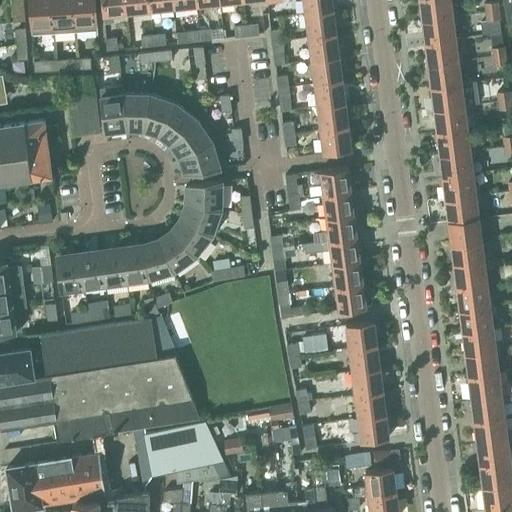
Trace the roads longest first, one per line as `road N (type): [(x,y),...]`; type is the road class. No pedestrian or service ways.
road 1 (residential): [(444,511),(399,152)]
road 2 (residential): [(97,226),(86,152),(137,145),(156,150),(170,167),(167,208),(149,219)]
road 3 (residential): [(399,152),(376,0)]
road 4 (residential): [(260,168),(399,152)]
